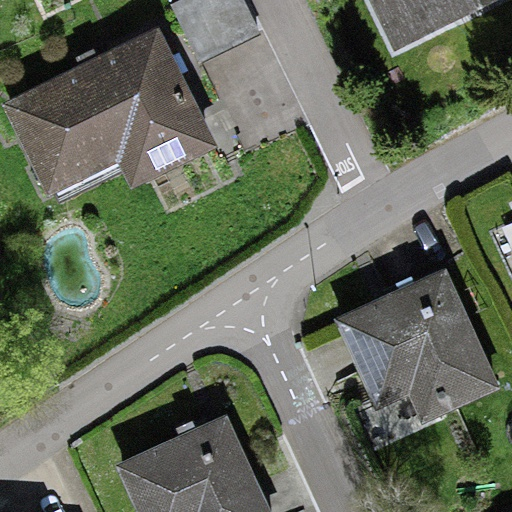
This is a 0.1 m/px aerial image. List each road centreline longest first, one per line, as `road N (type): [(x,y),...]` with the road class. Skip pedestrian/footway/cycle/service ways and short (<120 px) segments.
road 1 (residential): [(242,304),(0,462)]
road 2 (residential): [(386,220),(277,0)]
road 3 (residential): [(242,304),(338,511)]
road 4 (residential): [(386,220),(242,304)]
road 5 (residential): [(511,144),(386,220)]
